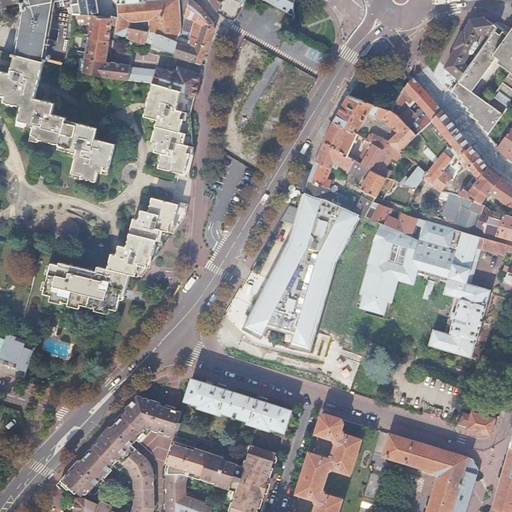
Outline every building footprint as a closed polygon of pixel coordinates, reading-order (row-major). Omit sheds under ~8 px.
[(0,0),(0,21),(9,18),(7,4),(21,3),(20,0),(0,0)] [(20,0),(21,3),(23,12),(26,27),(50,30),(55,1),(63,0),(80,0),(81,3),(72,5),(73,12),(65,13),(64,17),(60,17),(57,32),(73,33),(75,15),(88,15),(85,0),(20,0)] [(85,0),(88,15),(94,16),(94,15),(102,16),(98,0),(85,0)] [(113,0),(100,2),(103,17),(114,19),(114,17),(120,18),(119,26),(118,26),(117,34),(126,37),(127,37),(128,36),(127,36),(128,35),(130,28),(132,22),(151,22),(152,33),(153,34),(157,34),(158,34),(160,34),(178,42),(183,34),(179,0),(167,0),(150,1),(149,0),(122,0),(123,4),(120,4),(119,0),(113,0)] [(200,7),(191,0),(191,2),(187,16),(195,21),(197,23),(203,27),(199,41),(192,38),(189,44),(183,43),(178,42),(160,34),(158,34),(157,34),(153,34),(150,44),(154,45),(153,46),(176,53),(175,57),(201,65),(203,65),(215,30),(214,25),(200,7)] [(26,27),(23,12),(18,40),(48,46),(50,30),(26,27)] [(90,37),(87,53),(86,58),(106,62),(106,60),(107,56),(110,41),(113,25),(118,26),(119,26),(120,18),(114,17),(114,19),(103,17),(102,16),(94,15),(94,16),(90,35),(90,37)] [(445,68),(459,79),(468,67),(468,66),(463,63),(469,53),(470,53),(471,53),(472,52),(476,45),(477,43),(476,42),(475,41),(479,34),(487,34),(490,36),(491,36),(494,32),(497,28),(484,18),(471,20),(445,68)] [(490,36),(468,66),(468,67),(459,79),(459,80),(451,92),(463,106),(472,117),(477,121),(476,122),(483,127),(482,129),(489,134),(497,124),(502,118),(508,109),(511,103),(511,28),(511,29),(507,35),(505,34),(502,31),(499,36),(494,32),(491,36),(490,36)] [(18,40),(16,54),(16,55),(45,63),(47,64),(47,63),(48,59),(46,59),(48,46),(18,40)] [(97,182),(99,175),(99,173),(104,174),(105,167),(111,168),(117,144),(97,140),(99,129),(68,121),(68,119),(54,115),(56,104),(36,99),(45,63),(16,55),(11,74),(0,71),(0,95),(6,97),(4,103),(22,107),(19,121),(28,123),(27,127),(34,129),(33,136),(39,138),(39,140),(59,145),(59,147),(71,150),(70,153),(77,154),(74,165),(72,174),(82,176),(82,179),(97,182)] [(84,69),(84,73),(103,78),(128,81),(131,64),(112,61),(106,60),(106,62),(86,58),(86,60),(84,69)] [(131,64),(128,81),(154,85),(154,84),(157,70),(139,65),(135,65),(131,64)] [(160,86),(182,93),(194,96),(195,94),(198,95),(201,74),(200,72),(188,73),(179,71),(176,80),(163,75),(160,85),(160,86)] [(401,95),(390,112),(397,117),(398,118),(408,108),(408,109),(415,102),(426,114),(420,120),(418,119),(409,128),(416,136),(442,110),(413,78),(401,95)] [(182,93),(154,85),(146,116),(158,119),(153,141),(159,143),(157,152),(162,154),(158,168),(179,173),(187,174),(191,155),(191,146),(189,145),(191,138),(190,112),(194,96),(182,93)] [(349,96),(334,122),(343,126),(357,134),(369,113),(375,117),(374,119),(376,121),(378,118),(381,121),(385,120),(398,133),(389,142),(373,133),(370,134),(367,140),(374,144),(382,149),(383,149),(391,145),(395,148),(394,148),(400,153),(417,136),(416,136),(409,128),(398,118),(397,117),(390,112),(355,98),(349,96)] [(511,111),(508,109),(502,118),(508,122),(511,117),(511,116),(511,111)] [(442,110),(416,136),(417,136),(400,153),(401,153),(412,161),(418,167),(427,157),(420,150),(425,145),(429,149),(434,145),(427,138),(431,134),(430,133),(437,127),(448,141),(435,152),(433,154),(421,169),(427,174),(450,147),(455,154),(457,157),(471,146),(442,110)] [(334,122),(324,142),(339,151),(339,152),(354,160),(354,161),(361,165),(364,161),(349,152),(358,134),(357,134),(343,126),(334,122)] [(511,128),(497,148),(503,155),(511,161),(511,128)] [(324,142),(315,164),(331,171),(333,167),(337,170),(339,166),(349,171),(354,161),(354,160),(339,152),(339,151),(324,142)] [(361,165),(354,161),(349,171),(361,179),(363,176),(367,178),(371,171),(383,149),(382,149),(374,144),(371,148),(369,151),(365,157),(364,161),(361,165)] [(383,149),(371,171),(381,176),(390,158),(397,161),(401,153),(400,153),(394,148),(395,148),(391,145),(383,149)] [(450,147),(427,174),(423,179),(424,179),(441,193),(451,194),(459,197),(465,190),(469,186),(462,177),(472,170),(479,179),(488,168),(479,157),(471,146),(457,157),(463,164),(455,171),(457,174),(452,177),(442,169),(452,159),(451,158),(455,154),(450,147)] [(313,169),(305,193),(325,199),(356,213),(359,207),(358,207),(344,200),(328,192),(332,181),(328,179),(330,175),(331,171),(315,164),(313,169)] [(501,178),(488,168),(479,179),(472,170),(462,177),(469,186),(471,183),(474,185),(488,195),(490,193),(490,192),(501,178)] [(421,169),(420,169),(418,169),(408,181),(406,178),(403,181),(406,183),(403,187),(415,191),(416,192),(417,188),(424,179),(423,179),(427,174),(421,169)] [(367,178),(361,190),(365,192),(377,197),(386,178),(381,176),(371,171),(367,178)] [(511,186),(507,182),(501,178),(490,192),(490,193),(494,195),(493,196),(504,205),(505,204),(511,208),(511,186)] [(396,181),(390,180),(386,188),(388,189),(388,191),(390,191),(396,181)] [(464,207),(457,224),(475,230),(484,232),(491,211),(485,206),(484,206),(481,204),(488,195),(474,185),(468,193),(465,190),(459,197),(461,197),(460,200),(465,204),(464,207)] [(359,207),(356,213),(360,215),(362,216),(363,216),(411,237),(411,236),(416,225),(423,228),(426,220),(420,218),(416,218),(401,212),(398,220),(390,216),(393,209),(375,201),(376,199),(377,197),(365,192),(364,193),(358,207),(359,207)] [(325,199),(305,193),(305,194),(291,241),(246,326),(262,335),(267,325),(296,334),(293,344),(310,349),(336,262),(339,254),(360,215),(356,213),(325,199)] [(291,241),(305,194),(303,194),(299,208),(294,225),(289,242),(243,329),(262,339),(268,328),(293,335),(290,347),(311,353),(337,262),(336,262),(310,349),(293,344),(296,334),(267,325),(262,335),(246,326),(291,241)] [(136,269),(138,270),(139,265),(149,267),(150,261),(152,261),(152,257),(154,257),(159,250),(162,242),(165,242),(168,237),(170,233),(172,233),(174,226),(177,226),(180,222),(183,218),(185,209),(178,207),(179,204),(172,203),(152,198),(149,211),(141,210),(138,220),(140,221),(138,227),(145,231),(139,245),(137,247),(137,269),(136,269)] [(458,205),(452,223),(457,224),(464,207),(458,205)] [(299,208),(289,206),(281,220),(294,225),(299,208)] [(491,211),(484,232),(497,236),(504,215),(491,211)] [(362,216),(360,215),(339,254),(341,255),(362,216)] [(511,217),(504,215),(497,236),(511,240),(511,217)] [(411,237),(363,216),(357,234),(377,243),(373,256),(372,260),(371,264),(360,303),(379,308),(377,313),(386,315),(388,311),(391,312),(400,281),(416,285),(419,275),(426,278),(425,280),(441,285),(441,282),(449,284),(445,295),(455,297),(444,334),(434,331),(429,346),(472,358),(476,344),(477,344),(488,306),(492,291),(468,284),(473,264),(446,252),(456,230),(441,225),(426,220),(423,228),(418,239),(411,236),(411,237)] [(130,272),(136,269),(137,269),(137,247),(139,245),(145,231),(138,227),(140,221),(138,220),(131,248),(119,245),(116,255),(112,254),(111,258),(113,265),(130,272)] [(462,232),(456,230),(446,252),(473,264),(478,248),(504,256),(506,250),(508,245),(462,232)] [(101,267),(98,266),(98,267),(96,271),(60,262),(59,264),(52,262),(44,293),(82,303),(82,301),(118,310),(127,274),(105,269),(105,268),(101,267)] [(137,276),(138,270),(136,269),(130,272),(113,265),(108,267),(108,269),(105,268),(105,269),(127,274),(137,276)] [(6,340),(5,343),(0,356),(0,372),(17,379),(23,376),(34,347),(16,341),(17,338),(8,334),(6,340)] [(193,379),(188,394),(193,392),(198,393),(205,383),(193,379)] [(193,392),(188,394),(186,401),(200,405),(199,407),(221,414),(222,412),(234,416),(233,418),(237,419),(237,417),(249,421),(248,423),(270,430),(271,428),(285,432),(292,410),(267,403),(267,400),(263,399),(259,398),(258,400),(226,390),(226,387),(222,386),(218,385),(217,387),(205,383),(198,393),(193,392)] [(122,463),(136,449),(132,445),(137,440),(139,442),(146,435),(143,433),(148,428),(153,429),(153,432),(157,433),(159,431),(165,433),(166,436),(169,437),(172,435),(175,436),(176,432),(195,438),(198,429),(187,425),(185,425),(180,423),(179,423),(182,413),(179,411),(175,410),(176,408),(166,405),(166,407),(163,406),(161,406),(160,403),(151,400),(150,400),(138,397),(132,404),(127,409),(128,411),(123,416),(117,422),(115,424),(114,426),(110,427),(100,438),(102,439),(94,448),(92,450),(90,450),(87,453),(88,455),(85,457),(82,461),(79,461),(61,481),(66,494),(75,495),(77,492),(80,495),(91,495),(92,489),(104,476),(111,468),(119,460),(122,463)] [(443,410),(433,407),(430,417),(440,420),(443,410)] [(498,415),(461,409),(459,428),(496,433),(498,415)] [(338,511),(342,500),(325,494),(325,493),(324,490),(323,490),(329,472),(333,470),(333,469),(350,475),(361,440),(344,435),(344,434),(342,430),(341,430),(343,424),(341,420),(327,415),(321,419),(316,434),(334,440),(333,441),(335,444),(336,444),(332,456),(331,456),(328,458),(328,459),(310,453),(297,494),(315,500),(314,501),(316,504),(317,504),(314,511),(338,511)] [(465,511),(478,470),(473,459),(390,434),(383,457),(436,473),(438,476),(427,511),(465,511)] [(511,511),(511,439),(492,508),(500,511),(511,511)] [(235,491),(243,467),(224,460),(224,458),(221,457),(196,448),(195,451),(191,449),(187,448),(188,446),(175,442),(174,444),(171,445),(170,449),(171,451),(169,458),(167,458),(166,462),(167,464),(166,468),(166,474),(166,479),(166,483),(166,489),(166,494),(166,499),(166,503),(165,504),(165,509),(166,510),(166,511),(181,511),(182,510),(189,511),(211,511),(213,506),(196,500),(196,499),(191,497),(187,497),(187,493),(187,492),(187,488),(186,482),(188,476),(200,480),(201,478),(216,483),(215,485),(235,491)] [(243,467),(235,491),(233,497),(235,498),(233,502),(232,501),(228,511),(229,511),(256,511),(257,511),(259,507),(261,506),(262,502),(261,500),(270,472),(271,468),(272,465),(273,462),(276,461),(277,458),(275,456),(276,454),(256,447),(250,446),(247,456),(249,456),(248,457),(247,461),(245,460),(243,467)] [(131,511),(153,511),(155,508),(155,506),(155,502),(155,501),(155,494),(155,489),(154,479),(154,475),(154,470),(151,462),(147,459),(144,456),(136,449),(122,463),(129,470),(134,481),(134,490),(134,495),(134,500),(135,505),(131,511)] [(382,477),(371,474),(359,511),(371,511),(372,510),(377,511),(379,502),(375,501),(382,477)] [(115,511),(112,511),(113,508),(112,505),(107,503),(102,501),(100,502),(99,505),(90,501),(86,501),(86,498),(77,498),(73,511),(115,511)]
